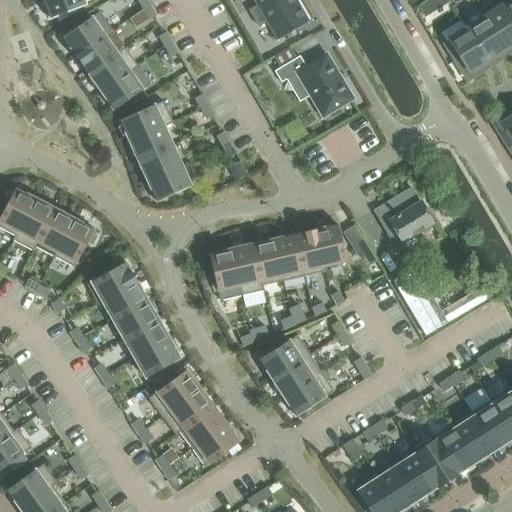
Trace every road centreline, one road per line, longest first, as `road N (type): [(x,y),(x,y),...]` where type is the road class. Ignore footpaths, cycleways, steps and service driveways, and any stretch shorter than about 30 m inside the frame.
road 1 (residential): [(329,511),(203,347),(171,268)]
road 2 (residential): [(183,230),(345,188),(450,123)]
road 3 (residential): [(0,150),(80,182),(136,222)]
road 4 (residential): [(378,0),(450,123)]
